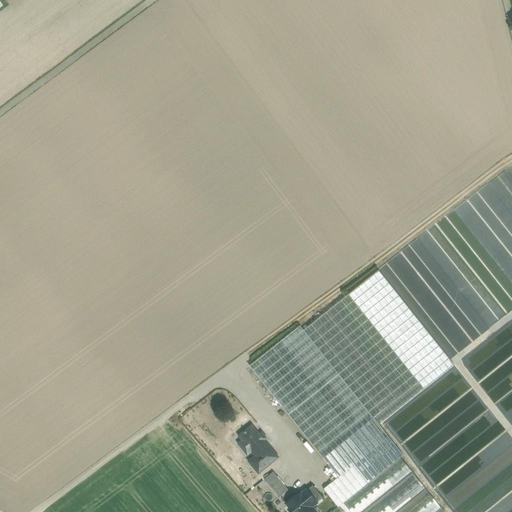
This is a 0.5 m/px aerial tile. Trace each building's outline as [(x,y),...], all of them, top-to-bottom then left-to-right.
[(416,297),(430,317),(430,233),(428,230),(403,247),(403,253),(396,253),(385,261),(396,277),(400,277),(406,286),(406,272),(411,280),(416,277),(421,277),(424,282),(424,288),(428,286),(428,293),(422,297),(416,297)] [(368,278),(303,329),(379,425),(444,373),(368,278)] [(511,322),(493,337),(498,343),(498,351),(486,359),(487,377),(483,377),(478,381),(495,403),(508,393),(511,392),(511,322)] [(303,329),(300,326),(250,366),(339,478),(324,489),(338,508),(332,511),(435,511),(441,508),(400,458),(403,455),(379,425),(303,329)] [(441,397),(401,427),(406,458),(413,467),(430,454),(436,487),(437,487),(445,497),(456,489),(459,492),(487,501),(485,506),(488,510),(492,506),(489,503),(491,497),(499,499),(498,502),(511,491),(511,485),(505,476),(509,462),(508,455),(505,454),(500,448),(507,443),(506,436),(497,437),(504,432),(502,418),(497,418),(476,391),(441,397)] [(252,426),(240,437),(256,456),(269,446),(252,426)] [(256,456),(250,462),(259,473),(260,473),(263,476),(271,470),(267,466),(278,458),(269,446),(256,456)] [(289,490),(274,472),(265,479),(280,497),(289,490)] [(316,482),(297,498),(296,498),(285,506),(289,511),(311,511),(309,509),(310,508),(306,503),(322,490),(316,482)]
